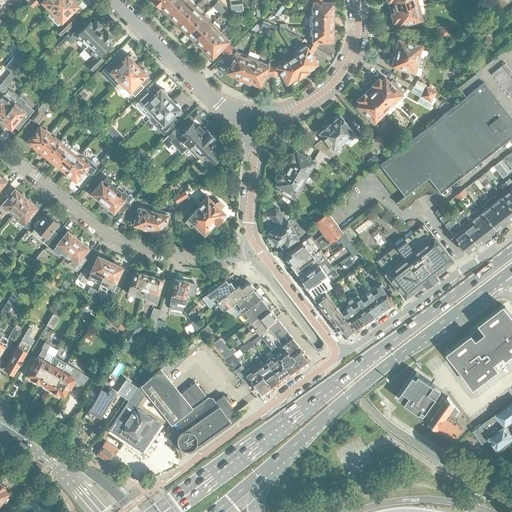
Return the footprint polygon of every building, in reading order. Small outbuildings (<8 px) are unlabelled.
[(25,10),(31,4),(34,7),(40,0),(30,0),(28,2),(23,7),(25,10)] [(51,13),(64,0),(44,0),(42,2),(48,8),(47,9),(50,13),(51,13)] [(58,26),(61,22),(78,6),(77,5),(77,2),(75,0),(73,0),(72,0),(71,0),(64,0),(51,13),(50,13),(48,15),(58,26)] [(170,15),(184,0),(167,0),(161,6),(165,11),(165,12),(167,14),(169,14),(170,15)] [(191,0),(184,0),(170,15),(174,19),(173,20),(176,23),(177,22),(178,23),(195,7),(197,5),(191,0)] [(313,15),(333,15),(333,2),(327,2),(326,0),(314,0),(315,1),(313,1),(313,15)] [(391,14),(418,7),(416,0),(393,0),(388,1),(388,2),(388,1),(392,14),(391,14)] [(282,5),(275,14),(276,17),(279,15),(285,7),(282,5)] [(187,32),(204,16),(195,7),(178,23),(182,27),(182,29),(184,31),(186,31),(187,32)] [(418,7),(391,14),(393,22),(397,21),(398,26),(407,24),(408,26),(415,25),(414,22),(421,20),(418,7)] [(333,28),(333,15),(313,15),(313,28),(333,28)] [(66,31),(76,21),(71,16),(56,30),(61,36),(66,31)] [(196,40),(212,24),(204,16),(187,32),(191,36),(191,37),(193,40),(194,39),(196,40)] [(86,46),(103,31),(100,28),(101,27),(100,27),(101,25),(97,21),(96,22),(95,21),(94,22),(94,21),(90,25),(89,23),(81,30),(78,27),(73,33),(76,36),(86,46)] [(267,35),(271,23),(266,22),(263,32),(267,35)] [(204,49),(220,33),(212,24),(196,40),(200,44),(199,46),(202,48),(203,48),(204,49)] [(333,42),(333,28),(313,28),(313,41),(309,39),(308,41),(304,39),(303,41),(307,43),(317,48),(320,41),(333,42)] [(61,36),(54,43),(58,48),(70,36),(66,31),(61,36)] [(103,31),(86,46),(97,57),(87,66),(92,71),(104,59),(100,55),(110,45),(108,43),(111,39),(111,38),(112,36),(108,32),(107,33),(106,32),(105,33),(103,31)] [(234,47),(233,45),(220,33),(204,49),(208,53),(208,54),(209,56),(211,55),(213,57),(220,50),(226,55),(234,47)] [(491,53),(498,37),(488,33),(481,50),(491,53)] [(418,59),(418,58),(421,46),(415,44),(415,41),(408,39),(407,42),(398,40),(397,45),(393,44),(391,52),(418,59)] [(314,53),(317,48),(307,43),(306,46),(296,52),(309,72),(315,68),(314,66),(318,64),(312,55),(314,53)] [(238,79),(247,55),(236,50),(236,48),(234,47),(226,55),(231,60),(227,72),(230,73),(230,75),(238,79)] [(11,72),(25,54),(19,49),(5,67),(11,72)] [(309,72),(296,52),(286,59),(299,79),(301,80),(308,75),(309,72)] [(418,58),(418,59),(391,52),(389,60),(392,61),(391,66),(400,68),(399,70),(407,72),(407,70),(415,72),(416,66),(423,68),(425,60),(418,58)] [(116,57),(104,69),(109,74),(111,71),(116,77),(114,79),(118,83),(137,65),(133,61),(133,59),(130,56),(128,56),(127,55),(122,59),(118,55),(116,57)] [(249,83),(258,60),(247,55),(238,79),(239,81),(243,82),(244,81),(249,83)] [(298,78),(299,79),(286,59),(276,65),(273,65),(274,77),(283,76),(288,83),(291,81),(292,83),(298,78)] [(274,77),(273,65),(269,65),(258,60),(249,83),(256,86),(257,84),(261,86),(264,77),(274,77)] [(511,71),(505,63),(492,73),(511,97),(511,95),(511,71)] [(118,83),(123,88),(125,86),(134,96),(144,87),(140,82),(147,75),(146,74),(146,72),(143,69),(141,69),(137,65),(118,83)] [(8,89),(9,89),(6,87),(16,74),(12,71),(0,85),(0,90),(3,93),(0,97),(0,119),(14,102),(18,97),(18,95),(16,94),(15,93),(12,93),(8,89)] [(373,85),(392,104),(402,95),(397,89),(398,87),(393,82),(392,84),(385,77),(381,81),(379,79),(373,85)] [(428,87),(426,86),(426,85),(417,81),(414,86),(423,91),(437,99),(441,96),(436,93),(437,92),(434,91),(436,87),(430,84),(428,87)] [(440,193),(511,136),(511,132),(492,108),(499,102),(484,82),(380,164),(405,196),(428,178),(440,193)] [(383,113),(392,104),(373,85),(365,94),(364,93),(364,94),(383,113)] [(437,99),(423,91),(414,86),(411,92),(420,96),(418,101),(428,106),(430,102),(431,102),(432,100),(435,102),(437,99)] [(83,89),(73,99),(79,104),(88,94),(83,89)] [(140,100),(136,104),(136,106),(143,114),(146,114),(150,118),(152,116),(170,99),(166,94),(167,92),(164,89),(161,89),(152,97),(148,93),(140,100)] [(374,123),(383,113),(364,94),(358,100),(360,102),(357,106),(363,112),(362,114),(367,119),(368,117),(374,123)] [(152,116),(150,118),(159,128),(165,134),(178,122),(173,116),(180,109),(179,108),(180,105),(177,102),(174,103),(170,99),(152,116)] [(14,102),(0,119),(4,122),(4,124),(7,127),(9,127),(11,129),(21,117),(21,116),(25,111),(14,102)] [(43,103),(31,119),(38,125),(45,116),(42,113),(47,107),(43,103)] [(89,114),(95,120),(102,113),(96,107),(89,114)] [(357,135),(354,131),(340,114),(339,115),(337,115),(334,117),(334,120),(329,124),(343,140),(346,144),(357,135)] [(102,129),(93,120),(89,124),(99,132),(102,129)] [(166,136),(161,141),(162,142),(162,141),(168,147),(173,143),(182,153),(181,153),(182,154),(184,151),(189,147),(190,146),(205,131),(199,125),(198,126),(194,122),(180,136),(178,134),(176,136),(171,141),(166,136)] [(343,140),(329,124),(326,123),(324,126),(324,128),(319,132),(328,144),(327,145),(321,139),(313,146),(319,150),(334,160),(335,159),(331,156),(334,154),(331,151),(333,149),(336,153),(340,149),(337,146),(343,140)] [(39,148),(50,134),(40,126),(29,139),(29,141),(33,144),(33,146),(36,149),(38,148),(39,148)] [(111,126),(106,130),(111,135),(115,130),(111,126)] [(175,127),(166,136),(171,141),(176,136),(178,134),(180,132),(175,127)] [(189,147),(184,151),(187,154),(190,154),(194,150),(200,156),(215,141),(216,140),(207,130),(205,131),(190,146),(189,147)] [(373,138),(381,147),(386,143),(378,133),(373,138)] [(47,156),(59,141),(50,134),(39,148),(43,152),(42,154),(45,156),(47,156)] [(57,164),(71,145),(62,138),(59,141),(47,156),(52,159),(51,161),(55,164),(57,164)] [(375,153),(381,147),(373,138),(367,143),(375,153)] [(199,157),(194,162),(204,172),(208,168),(224,153),(220,149),(221,148),(215,141),(200,156),(199,157)] [(66,171),(81,153),(71,145),(57,164),(61,167),(61,169),(64,171),(66,171)] [(138,162),(146,153),(140,148),(132,156),(138,162)] [(289,154),(286,158),(287,160),(287,161),(307,172),(310,165),(317,169),(322,160),(326,164),(326,163),(330,166),(333,161),(334,160),(319,150),(313,160),(305,155),(306,153),(300,150),(299,152),(295,150),(293,154),(291,153),(291,154),(289,154)] [(511,151),(503,158),(511,168),(511,167),(511,151)] [(77,179),(92,161),(81,152),(81,153),(66,171),(67,172),(67,174),(70,176),(72,176),(76,179),(77,179)] [(130,170),(136,163),(131,159),(126,166),(130,170)] [(307,172),(287,161),(281,172),(300,183),(300,184),(302,185),(303,182),(305,180),(303,179),(307,172)] [(507,173),(498,162),(493,166),(503,177),(507,173)] [(133,172),(138,165),(136,163),(130,170),(133,172)] [(118,184),(107,176),(110,172),(105,168),(94,180),(99,184),(95,189),(96,189),(93,192),(93,194),(97,197),(97,199),(99,201),(101,201),(103,202),(118,184)] [(219,175),(213,169),(205,177),(211,183),(219,175)] [(300,184),(300,183),(281,172),(278,172),(276,177),(277,179),(276,179),(278,180),(276,184),(280,186),(278,189),(284,192),(285,190),(296,195),(298,191),(296,190),(300,184)] [(490,182),(484,174),(474,182),(481,189),(484,186),(490,182)] [(168,187),(170,186),(174,183),(171,179),(166,183),(159,176),(154,180),(158,183),(157,184),(165,190),(168,187)] [(158,183),(154,180),(151,178),(144,187),(150,192),(157,184),(158,183)] [(511,211),(511,190),(505,182),(502,185),(507,192),(501,197),(511,211)] [(107,207),(109,207),(113,210),(115,210),(117,207),(123,212),(135,198),(118,184),(103,202),(104,203),(104,205),(107,207)] [(12,215),(26,198),(15,189),(12,193),(5,200),(1,205),(12,215)] [(464,190),(455,196),(458,200),(466,193),(464,190)] [(171,198),(166,192),(165,191),(163,194),(170,200),(171,198)] [(185,191),(173,197),(177,203),(188,197),(185,191)] [(222,219),(223,218),(221,216),(224,213),(219,208),(220,206),(217,202),(215,204),(208,197),(198,206),(217,224),(218,223),(220,224),(222,222),(222,219)] [(511,217),(511,211),(501,197),(496,201),(493,197),(488,200),(505,222),(511,217)] [(34,211),(37,207),(26,198),(12,215),(24,224),(28,219),(34,211)] [(196,203),(191,198),(188,201),(186,203),(191,208),(196,203)] [(496,230),(505,222),(488,200),(485,203),(488,207),(482,212),(496,230)] [(386,211),(378,202),(374,206),(382,214),(386,211)] [(217,224),(198,206),(185,220),(191,226),(194,223),(205,234),(206,233),(207,234),(216,224),(217,224)] [(149,228),(153,212),(139,208),(134,225),(142,226),(143,229),(146,230),(147,228),(149,228)] [(305,231),(294,216),(293,216),(287,208),(280,213),(278,210),(275,209),(271,212),(270,215),(277,227),(270,231),(272,235),(271,236),(276,244),(278,243),(282,249),(287,245),(298,238),(305,231)] [(476,245),(454,216),(449,219),(440,208),(435,211),(453,234),(452,235),(467,253),(468,252),(476,245)] [(476,245),(486,238),(466,212),(463,208),(454,216),(476,245)] [(496,230),(482,212),(476,216),(473,212),(469,215),(464,208),(463,208),(466,212),(486,238),(496,230)] [(163,232),(167,215),(153,212),(149,228),(150,229),(150,231),(153,231),(155,230),(163,232)] [(312,255),(319,249),(329,242),(329,243),(342,233),(327,212),(314,222),(322,234),(314,240),(310,235),(288,252),(290,255),(286,257),(286,259),(294,269),(312,255)] [(304,228),(307,226),(310,223),(301,212),(295,217),(304,228)] [(48,245),(57,233),(53,230),(58,223),(46,213),(32,231),(37,235),(39,233),(46,239),(44,241),(48,245)] [(426,285),(436,277),(434,275),(452,260),(423,223),(376,261),(405,297),(424,283),(426,285)] [(63,258),(78,239),(69,231),(67,232),(57,244),(58,244),(53,250),(63,258)] [(347,245),(351,242),(344,232),(343,233),(340,235),(347,245)] [(87,259),(83,256),(88,249),(88,247),(78,239),(63,258),(73,266),(72,267),(78,271),(87,259)] [(50,255),(44,250),(43,249),(34,260),(43,264),(50,255)] [(319,264),(327,259),(323,253),(322,253),(319,249),(312,255),(294,269),(301,278),(319,264)] [(100,285),(111,262),(99,256),(97,257),(91,271),(86,268),(84,273),(81,272),(77,278),(81,280),(80,281),(86,284),(88,280),(100,285)] [(327,274),(335,269),(328,258),(327,259),(319,264),(301,278),(308,288),(327,274)] [(111,262),(100,285),(111,290),(115,282),(116,282),(122,269),(121,267),(111,262)] [(55,285),(61,274),(58,272),(55,271),(49,282),(55,285)] [(143,298),(149,275),(135,271),(128,293),(143,298)] [(334,284),(327,274),(308,288),(315,297),(324,290),(332,285),(334,284)] [(156,302),(163,279),(149,275),(143,298),(156,302)] [(171,300),(172,301),(173,301),(171,309),(182,311),(184,303),(186,294),(193,296),(196,284),(189,283),(189,282),(176,279),(171,300)] [(220,300),(236,288),(235,287),(235,285),(233,282),(231,282),(230,282),(229,283),(226,279),(207,294),(210,299),(211,297),(216,303),(220,300)] [(254,288),(251,284),(247,283),(241,288),(239,285),(236,288),(220,300),(223,303),(224,302),(229,308),(234,304),(254,288)] [(380,284),(377,287),(374,283),(368,288),(370,291),(371,291),(384,309),(385,311),(388,311),(390,309),(391,307),(395,304),(380,284)] [(242,313),(243,313),(262,298),(254,288),(234,304),(242,313)] [(116,296),(118,293),(113,290),(108,300),(107,303),(112,306),(116,296)] [(315,297),(314,298),(321,306),(333,323),(339,330),(344,337),(348,337),(355,332),(343,315),(324,290),(315,297)] [(385,311),(384,309),(371,291),(370,291),(367,294),(369,296),(363,301),(361,298),(360,298),(375,318),(378,318),(380,316),(380,314),(385,311)] [(360,298),(361,298),(358,294),(347,301),(351,305),(365,325),(366,324),(368,325),(371,323),(371,321),(375,318),(360,298)] [(88,302),(99,308),(103,302),(92,295),(88,302)] [(250,322),(269,307),(267,303),(266,304),(262,298),(243,313),(250,322)] [(7,302),(1,311),(7,315),(13,305),(7,302)] [(361,328),(365,325),(351,305),(347,308),(349,311),(343,315),(355,332),(356,331),(359,332),(361,330),(361,328)] [(473,334),(448,353),(474,388),(499,369),(494,363),(504,355),(507,358),(511,354),(511,315),(505,305),(480,324),(486,333),(477,340),(473,334)] [(279,319),(278,318),(269,307),(250,322),(247,324),(251,330),(240,338),(244,343),(258,332),(259,334),(269,326),(279,319)] [(154,330),(157,321),(160,310),(154,308),(147,327),(154,330)] [(53,313),(47,324),(54,328),(60,317),(53,313)] [(130,319),(119,313),(112,325),(123,331),(130,319)] [(191,322),(197,330),(202,326),(196,318),(191,322)] [(289,351),(298,344),(279,319),(269,326),(289,351)] [(142,326),(133,321),(123,337),(133,342),(142,326)] [(154,330),(162,336),(164,329),(162,328),(163,323),(157,321),(154,330)] [(206,338),(213,332),(207,325),(200,331),(206,338)] [(14,340),(20,329),(15,326),(8,337),(14,340)] [(269,326),(259,334),(262,337),(275,353),(277,356),(292,374),(301,367),(289,351),(269,326)] [(18,367),(30,347),(31,345),(26,342),(29,337),(28,336),(32,329),(29,327),(21,339),(22,340),(10,359),(11,360),(5,369),(12,374),(17,367),(18,367)] [(5,336),(6,334),(0,330),(0,352),(6,343),(9,338),(5,336)] [(259,334),(250,341),(253,344),(262,337),(259,334)] [(225,359),(235,351),(236,351),(233,347),(230,349),(220,337),(213,343),(225,359)] [(245,352),(249,349),(245,344),(241,347),(245,352)] [(310,358),(306,353),(298,344),(289,351),(301,367),(309,362),(310,358)] [(38,385),(40,382),(52,362),(44,358),(47,352),(43,349),(37,359),(35,358),(31,365),(25,361),(18,372),(26,377),(27,375),(32,377),(30,380),(38,385)] [(275,353),(266,361),(269,366),(282,381),(286,378),(287,380),(292,376),(291,375),(292,374),(277,356),(275,353)] [(232,354),(225,359),(233,368),(239,363),(232,354)] [(50,392),(67,364),(55,357),(52,362),(40,382),(44,385),(42,387),(50,392)] [(161,369),(140,386),(171,425),(176,422),(183,432),(181,433),(180,434),(179,435),(178,436),(178,437),(178,438),(177,439),(177,440),(177,442),(178,443),(178,444),(178,445),(179,446),(180,447),(181,449),(183,450),(184,450),(186,451),(188,451),(190,450),(191,450),(193,449),(194,448),(195,447),(196,446),(196,445),(197,444),(199,445),(231,422),(228,418),(235,412),(229,404),(232,402),(226,396),(224,398),(223,396),(215,402),(219,407),(211,413),(208,409),(205,412),(199,405),(193,409),(166,375),(174,368),(179,364),(173,357),(168,361),(160,367),(161,369)] [(82,373),(67,364),(50,392),(58,396),(59,394),(64,397),(69,388),(70,389),(74,382),(76,382),(74,386),(80,389),(87,377),(82,374),(82,373)] [(253,365),(244,372),(262,395),(267,392),(269,393),(272,391),(271,389),(272,388),(257,370),(253,365)] [(281,382),(282,381),(269,366),(264,370),(262,367),(257,370),(272,388),(277,385),(278,386),(281,384),(281,382)] [(416,372),(398,398),(424,416),(442,390),(416,372)] [(126,379),(117,392),(129,400),(129,401),(138,388),(126,379)] [(129,400),(109,430),(142,452),(162,424),(154,419),(136,408),(146,393),(138,387),(138,388),(129,401),(129,400)] [(101,417),(116,392),(112,390),(110,389),(108,393),(102,389),(89,410),(90,411),(87,415),(93,419),(96,414),(101,417)] [(456,415),(459,410),(448,397),(429,424),(438,431),(453,441),(463,427),(454,421),(457,417),(456,415)] [(511,421),(511,403),(490,420),(489,418),(474,429),(475,429),(474,430),(483,441),(489,436),(504,425),(505,426),(511,421)] [(511,437),(511,434),(505,426),(504,425),(489,436),(490,437),(490,438),(498,448),(511,437)] [(105,441),(97,454),(109,462),(114,455),(118,449),(105,441)] [(0,504),(9,493),(4,489),(6,487),(0,482),(0,504)]
